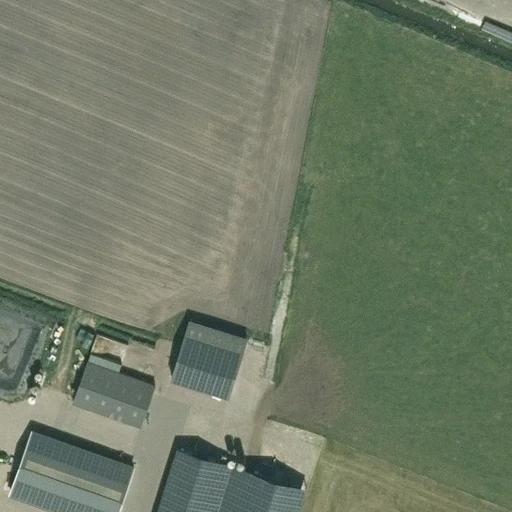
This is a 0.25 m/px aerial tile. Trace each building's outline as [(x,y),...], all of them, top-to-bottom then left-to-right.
[(0,380),(17,386),(36,328),(0,315),(0,380)] [(235,398),(252,338),(193,321),(176,381),(235,398)] [(141,427),(156,384),(87,360),(72,403),(141,427)] [(32,429),(9,495),(56,511),(119,511),(136,466),(32,429)] [(277,511),(287,482),(178,448),(158,511),(277,511)]
